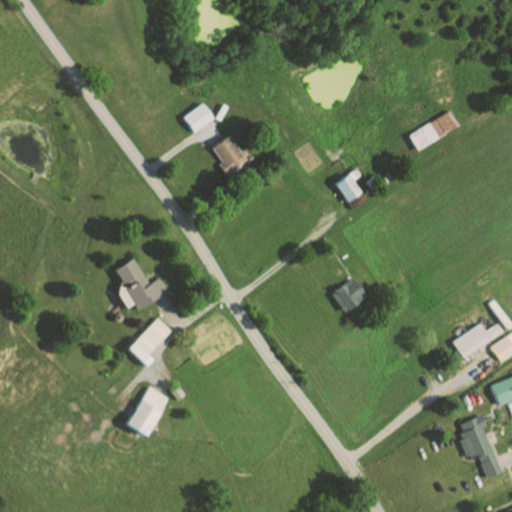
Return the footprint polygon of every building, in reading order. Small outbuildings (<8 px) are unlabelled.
[(191,130),(209,117),(197,100),(179,114),(191,130)] [(405,133),(415,148),(454,124),(444,108),(405,133)] [(222,174),(242,159),(222,133),(213,140),(206,146),(218,160),(214,163),(222,174)] [(351,208),(332,181),(353,166),(359,174),(351,180),(364,198),(351,208)] [(391,166),(396,173),(390,178),(385,171),(391,166)] [(370,186),(376,181),(372,175),(365,180),(370,186)] [(384,183),(389,179),(385,175),(381,178),(384,183)] [(136,310),(157,294),(164,289),(154,276),(147,282),(127,255),(109,269),(121,284),(118,286),(136,310)] [(340,309),(362,294),(350,276),(330,289),(331,290),(328,292),(340,309)] [(362,319),(372,311),(370,308),(367,310),(365,307),(357,314),(362,319)] [(511,328),(511,323),(498,308),(494,311),(501,320),(497,323),(506,334),(511,328)] [(149,358),(144,353),(166,329),(152,316),(123,348),(142,365),(149,358)] [(460,356),(498,331),(492,323),(482,330),(477,322),(449,341),(460,356)] [(496,360),(492,354),(486,346),(500,336),(510,350),(496,360)] [(496,403),(488,385),(511,374),(511,396),(510,397),(496,403)] [(143,385),(120,423),(139,435),(163,397),(154,392),(143,385)] [(477,414),(481,425),(478,426),(494,464),(497,470),(483,476),(477,462),(478,462),(475,456),(468,459),(466,454),(462,456),(455,439),(459,437),(457,432),(460,430),(457,423),(477,414)]
